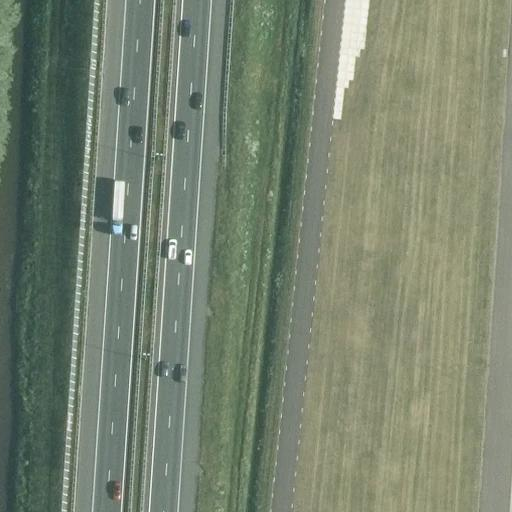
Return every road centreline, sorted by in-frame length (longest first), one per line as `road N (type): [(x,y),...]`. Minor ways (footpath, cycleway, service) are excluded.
road 1 (motorway): [(163,511),(196,0)]
road 2 (motorway): [(139,0),(106,511)]
